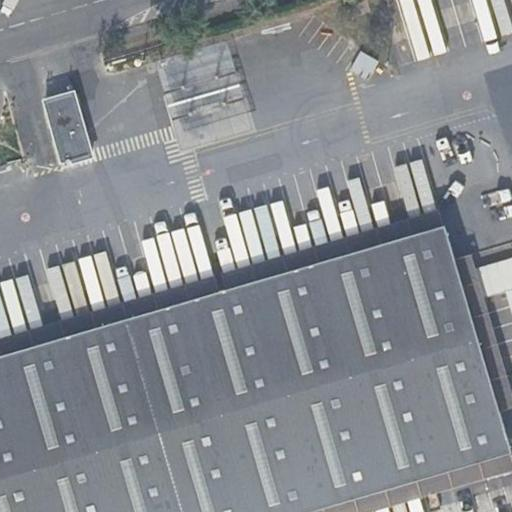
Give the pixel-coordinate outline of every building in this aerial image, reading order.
[(234,42),(161,60),(184,150),(256,132),(234,42)] [(71,111),(80,140),(92,137),(83,108),(71,111)] [(0,352),(445,221),(440,207),(0,336),(0,352)] [(0,511),(311,511),(511,453),(511,450),(500,409),(463,284),(445,221),(0,352),(0,511)] [(463,284),(500,409),(511,405),(511,387),(480,278),(463,284)] [(359,511),(511,467),(511,453),(311,511),(359,511)]
